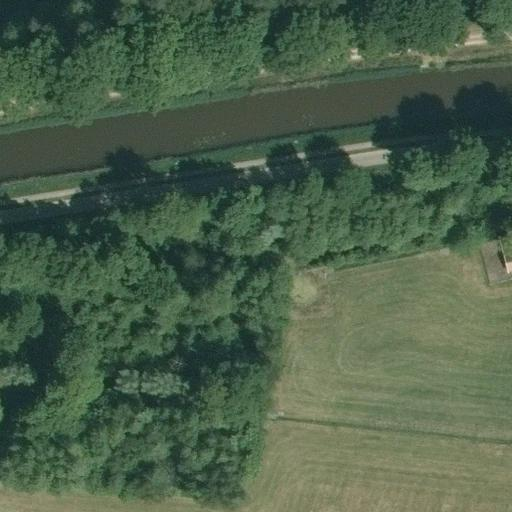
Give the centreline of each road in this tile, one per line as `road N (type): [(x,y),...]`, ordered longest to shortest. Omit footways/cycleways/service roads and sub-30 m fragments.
road 1 (track): [(0,109),(511,33)]
road 2 (track): [(0,220),(365,162),(511,148)]
